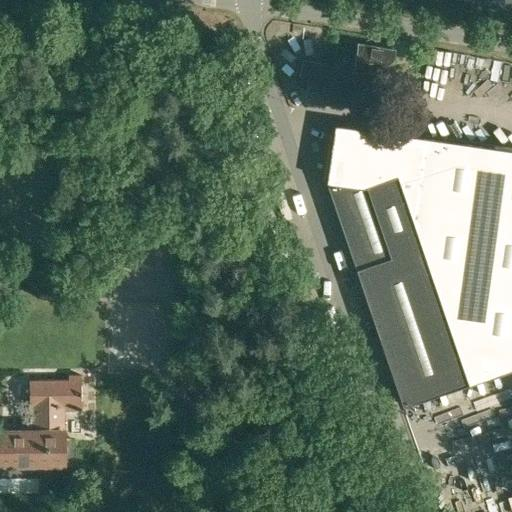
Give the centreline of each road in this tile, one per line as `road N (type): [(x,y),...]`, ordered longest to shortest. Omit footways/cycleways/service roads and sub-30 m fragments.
road 1 (unclassified): [(414,511),(246,3)]
road 2 (unclassified): [(511,46),(246,3)]
